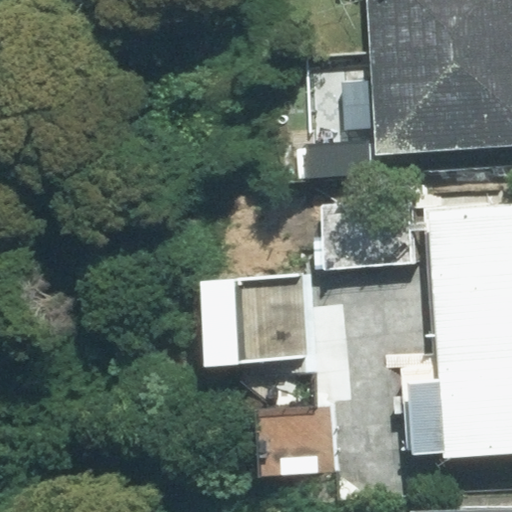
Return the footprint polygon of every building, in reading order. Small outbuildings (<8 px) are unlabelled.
[(511,0),(384,0),(388,46),(511,37),(511,0)] [(511,37),(388,46),(395,148),(511,140),(511,37)] [(339,266),(427,262),(424,203),(336,207),(339,266)] [(511,203),(457,207),(466,327),(511,324),(511,203)] [(511,445),(511,324),(466,327),(469,372),(439,374),(445,447),(475,445),(475,449),(511,445)] [(341,470),(340,403),(278,405),(280,471),(341,470)] [(435,511),(511,511),(511,503),(436,505),(435,511)]
